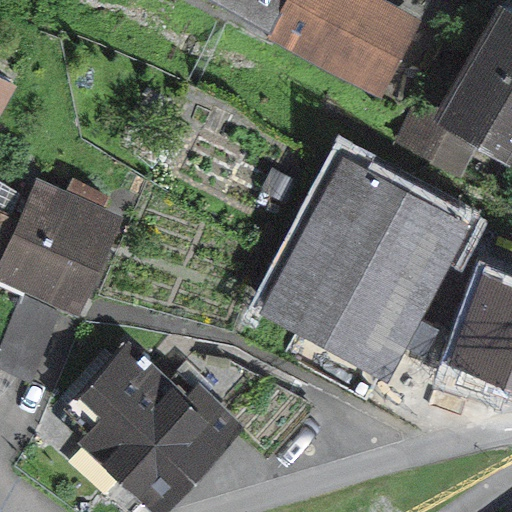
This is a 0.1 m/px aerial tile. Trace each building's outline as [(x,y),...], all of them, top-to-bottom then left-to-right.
[(366,0),(213,0),(379,88),(415,24),(366,0)] [(511,155),(511,26),(504,22),(448,120),(511,155)] [(385,365),(454,225),(352,175),(282,315),(385,365)] [(114,225),(41,192),(2,276),(76,310),(114,225)] [(511,290),(488,283),(464,362),(511,376),(511,290)] [(164,511),(226,444),(129,356),(67,423),(164,511)]
